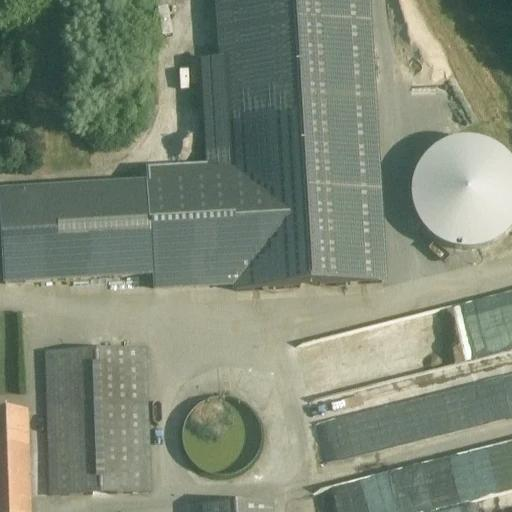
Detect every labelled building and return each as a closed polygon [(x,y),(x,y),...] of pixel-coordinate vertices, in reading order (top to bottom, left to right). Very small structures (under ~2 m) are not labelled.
[(364,0),(218,0),(222,63),(202,65),(208,171),(148,175),(148,174),(147,175),(148,188),(0,196),(0,211),(1,222),(7,221),(10,261),(3,262),(5,287),(153,278),(154,291),(235,286),(236,294),(382,285),(364,0)] [(511,227),(511,167),(505,158),(487,146),(466,142),(445,146),(427,159),(415,177),(411,198),(415,219),(428,237),(446,249),(467,253),(488,248),(506,236),(511,227)] [(511,294),(294,349),(307,406),(511,353),(511,294)] [(145,352),(45,356),(48,453),(50,498),(150,494),(145,352)] [(511,376),(312,427),(322,467),(511,419),(511,376)] [(258,455),(261,439),(258,424),(249,411),(236,403),(221,400),(206,403),(193,412),(184,425),(182,440),(185,455),(193,468),(206,477),(222,479),(237,476),(249,467),(258,455)] [(27,414),(0,414),(0,511),(30,511),(30,499),(29,454),(27,414)] [(511,443),(311,494),(315,511),(440,511),(511,494),(511,443)] [(48,453),(29,454),(30,499),(50,498),(48,453)]
